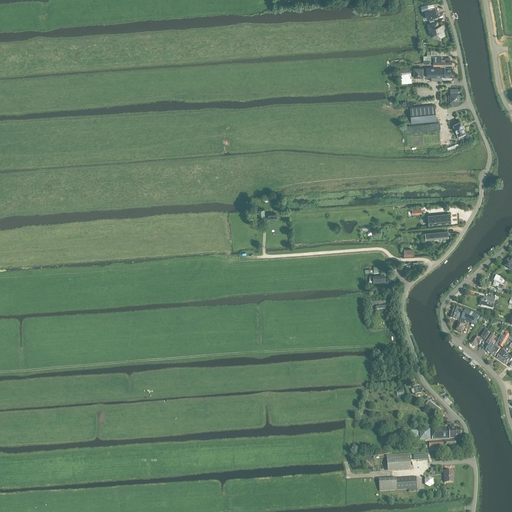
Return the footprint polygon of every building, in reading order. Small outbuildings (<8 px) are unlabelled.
[(434,9),(425,11),(427,19),(429,18),(430,23),(427,24),(431,37),(439,39),(440,35),(444,34),(442,25),(438,26),(437,21),(433,22),(432,18),(436,16),(434,9)] [(442,67),(446,67),(446,66),(451,66),(451,61),(450,61),(450,58),(445,58),(445,61),(441,61),(441,57),(433,57),(433,66),(442,66),(442,67)] [(414,77),(424,76),(424,67),(413,67),(414,77)] [(446,67),(442,67),(426,67),(426,77),(431,77),(431,80),(441,80),(441,77),(452,77),(452,67),(446,67)] [(411,123),(436,121),(434,105),(410,107),(411,123)] [(460,121),(453,124),(458,136),(465,132),(460,121)] [(429,225),(451,223),(450,214),(428,216),(429,225)] [(441,238),(448,237),(447,231),(426,233),(426,239),(438,238),(438,240),(441,240),(441,238)] [(503,280),(494,275),(491,280),(501,284),(503,280)] [(481,306),(492,309),(496,297),(488,295),(487,299),(483,297),(481,306)] [(376,310),(386,309),(385,303),(383,303),(383,302),(369,303),(369,306),(375,306),(376,310)] [(451,318),(450,318),(456,320),(457,320),(459,321),(461,314),(463,310),(454,307),(451,318)] [(479,316),(465,310),(456,331),(461,333),(465,324),(464,323),(465,321),(475,326),(479,316)] [(481,343),(483,344),(490,334),(488,333),(489,331),(486,329),(479,339),(475,337),(471,343),(476,346),(478,344),(479,345),(481,343)] [(502,348),(510,335),(506,333),(504,337),(502,335),(498,341),(500,343),(499,345),(502,348)] [(490,353),(495,347),(492,345),(493,344),(492,343),(491,343),(495,337),(491,334),(485,343),(489,346),(486,350),(490,353)] [(495,346),(495,347),(490,353),(495,356),(500,349),(499,348),(498,347),(498,348),(495,346)] [(505,346),(497,358),(501,361),(506,355),(507,355),(507,354),(511,350),(505,346)] [(506,355),(501,361),(506,364),(508,361),(510,362),(511,359),(509,358),(510,356),(507,354),(507,355),(506,355)] [(419,385),(413,387),(413,389),(412,390),(411,391),(412,393),(413,394),(414,394),(415,395),(422,393),(419,385)] [(440,410),(431,402),(428,406),(438,414),(440,410)] [(449,439),(461,438),(460,428),(454,428),(454,424),(450,424),(450,429),(449,429),(449,428),(432,429),(433,439),(449,439)] [(431,439),(430,429),(420,429),(420,439),(431,439)] [(430,451),(443,450),(443,441),(429,442),(430,451)] [(451,446),(455,446),(455,441),(444,441),(444,446),(447,446),(447,450),(446,450),(446,454),(451,454),(451,446)] [(386,456),(387,462),(387,471),(410,469),(409,454),(386,456)] [(452,476),(453,476),(453,471),(444,472),(444,483),(453,482),(452,476)] [(428,487),(435,482),(431,475),(424,480),(428,487)] [(415,477),(396,479),(379,480),(380,492),(408,490),(408,492),(417,492),(415,477)]
